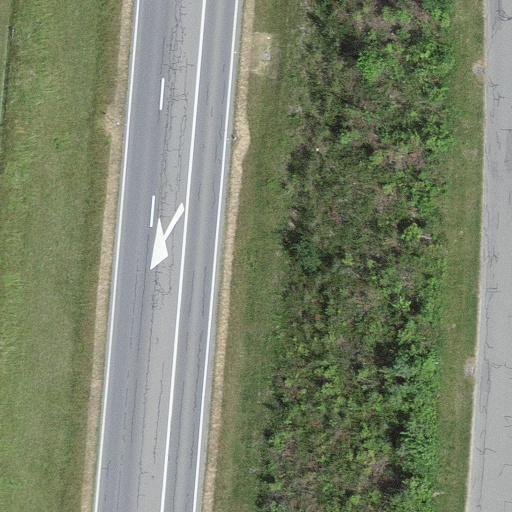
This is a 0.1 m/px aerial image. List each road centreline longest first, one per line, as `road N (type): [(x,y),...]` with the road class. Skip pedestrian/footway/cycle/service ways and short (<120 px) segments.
road 1 (primary): [(191,0),(151,511)]
road 2 (unclassified): [(494,511),(511,72)]
